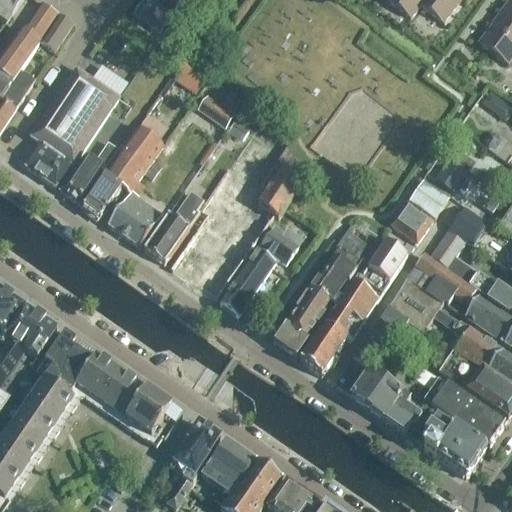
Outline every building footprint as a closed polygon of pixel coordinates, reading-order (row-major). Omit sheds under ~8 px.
[(0,0),(0,8),(12,17),(24,0),(0,0)] [(149,0),(144,0),(136,12),(165,33),(175,18),(149,0)] [(205,33),(216,19),(189,0),(183,0),(175,11),(205,33)] [(390,0),(387,5),(411,23),(420,10),(422,11),(422,10),(421,10),(428,0),(390,0)] [(422,10),(422,11),(443,27),(464,0),(428,0),(421,10),(422,10)] [(511,6),(510,6),(499,21),(500,22),(480,48),(508,69),(511,63),(511,6)] [(41,47),(58,20),(41,8),(23,35),(2,60),(0,63),(0,106),(19,78),(21,75),(41,47)] [(58,20),(41,47),(54,56),(72,28),(58,20)] [(211,75),(189,60),(173,84),(195,99),(211,75)] [(127,90),(102,73),(93,86),(75,74),(30,143),(40,150),(25,172),(55,193),(69,171),(72,173),(127,90)] [(21,75),(19,78),(0,106),(0,137),(25,99),(33,88),(36,84),(21,75)] [(235,118),(245,105),(230,95),(221,108),(235,118)] [(511,114),(487,96),(479,107),(503,125),(511,114)] [(225,133),(235,120),(209,102),(200,116),(225,133)] [(142,132),(164,140),(169,125),(147,118),(142,132)] [(249,133),(236,124),(227,137),(240,146),(249,133)] [(262,125),(233,163),(256,181),(285,143),(262,125)] [(106,176),(82,212),(99,225),(122,193),(128,197),(141,180),(150,167),(162,150),(136,132),(106,176)] [(95,168),(104,175),(119,153),(109,146),(95,168)] [(470,175),(477,166),(459,155),(453,163),(470,175)] [(106,176),(104,175),(95,168),(84,160),(59,196),(82,212),(106,176)] [(150,167),(141,180),(149,186),(159,172),(150,167)] [(445,168),(434,188),(454,199),(465,179),(445,168)] [(282,170),(259,203),(279,217),(302,184),(282,170)] [(435,223),(448,205),(423,187),(410,205),(435,223)] [(139,252),(161,220),(131,197),(108,230),(139,252)] [(188,234),(200,217),(198,216),(204,206),(190,197),(173,223),(168,220),(143,255),(165,271),(190,235),(188,234)] [(417,247),(433,225),(407,206),(391,230),(417,247)] [(472,250),(488,227),(466,211),(450,234),(472,250)] [(511,214),(499,232),(511,240),(511,214)] [(385,238),(358,222),(351,233),(378,249),(385,238)] [(284,237),(274,230),(219,309),(238,323),(276,268),(271,265),(272,262),(285,271),(298,253),(281,241),(284,237)] [(408,284),(444,307),(448,310),(454,300),(468,309),(476,296),(490,305),(511,320),(511,299),(456,262),(465,248),(447,236),(429,263),(424,260),(408,284)] [(347,238),(273,348),(295,364),(371,254),(347,238)] [(351,346),(408,262),(387,248),(358,291),(353,288),(300,367),(321,382),(347,344),(351,346)] [(424,338),(444,307),(408,284),(407,285),(389,313),(409,327),(424,338)] [(0,343),(3,339),(24,309),(0,292),(0,343)] [(511,354),(511,321),(480,300),(465,322),(511,354)] [(24,309),(3,339),(36,362),(57,332),(24,309)] [(397,354),(408,339),(403,336),(409,327),(389,313),(373,337),(390,349),(397,354)] [(463,362),(511,395),(511,364),(460,328),(454,337),(463,343),(454,356),(463,362)] [(64,336),(35,378),(43,384),(0,445),(0,511),(4,511),(82,402),(155,453),(161,444),(164,446),(182,420),(95,361),(96,359),(64,336)] [(371,378),(390,349),(373,337),(353,366),(367,376),(371,378)] [(0,391),(22,358),(8,349),(0,360),(0,391)] [(507,426),(511,419),(511,395),(463,362),(454,356),(439,379),(507,426)] [(348,402),(367,376),(353,366),(335,393),(348,402)] [(489,452),(504,430),(465,402),(424,374),(417,385),(431,394),(422,406),(454,428),(489,452)] [(423,413),(371,378),(367,376),(348,402),(383,426),(384,426),(404,440),(405,440),(410,434),(411,435),(413,434),(420,424),(420,422),(418,420),(423,413)] [(469,482),(486,456),(423,413),(418,420),(420,422),(420,424),(413,434),(411,435),(410,434),(405,440),(424,454),(423,454),(436,463),(436,462),(465,482),(465,483),(469,483),(469,482)] [(169,511),(176,511),(194,486),(193,482),(220,444),(198,429),(168,472),(182,482),(164,508),(169,511)] [(221,511),(223,511),(255,467),(225,447),(199,484),(219,498),(213,506),(221,511)] [(263,511),(282,485),(255,468),(224,511),(263,511)] [(323,511),(324,511),(286,488),(270,511),(323,511)]
